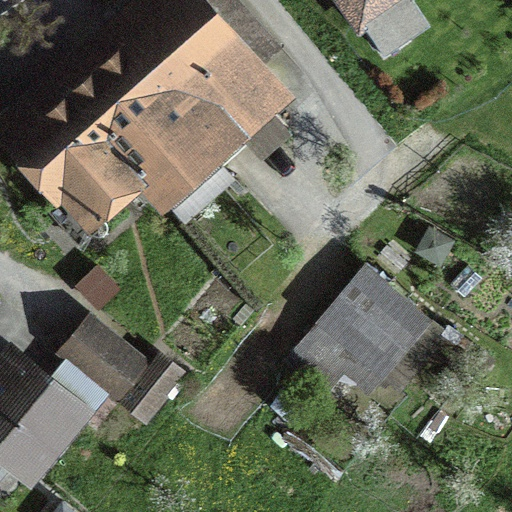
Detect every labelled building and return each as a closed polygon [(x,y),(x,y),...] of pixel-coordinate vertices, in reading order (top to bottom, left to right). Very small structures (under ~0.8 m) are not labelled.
[(170,0),(94,67),(93,67),(64,92),(135,175),(157,200),(161,197),(208,155),(277,95),(253,69),(276,48),(233,0),(170,0)] [(342,0),(359,24),(395,0),(342,0)] [(84,219),(135,175),(64,92),(13,137),(14,138),(60,191),(84,219)] [(423,324),(363,269),(337,296),(397,352),(423,324)] [(111,396),(137,364),(86,322),(60,353),(108,393),(111,396)] [(0,452),(25,474),(77,412),(9,356),(0,367),(0,452)] [(157,357),(119,402),(139,419),(176,374),(157,357)]
